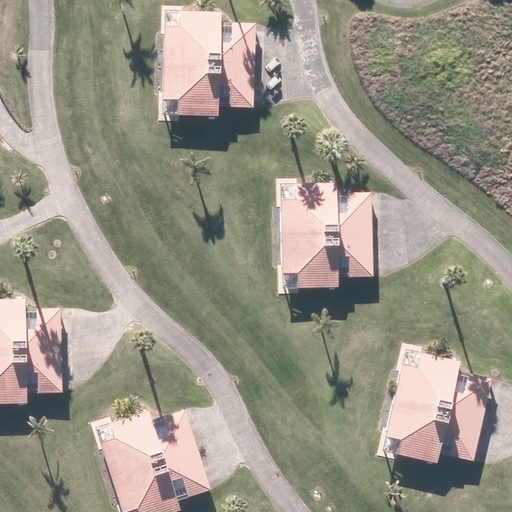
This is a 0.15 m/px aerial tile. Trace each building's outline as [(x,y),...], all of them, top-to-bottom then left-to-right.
[(169,121),(218,122),(218,113),(253,114),(256,27),(233,26),(233,24),(221,24),(221,14),(181,13),(181,7),(161,6),(160,35),(164,35),(162,93),(159,93),(158,122),(169,122),(169,121)] [(289,293),(338,292),(337,283),(373,282),(371,197),(348,197),(348,194),(337,195),(336,184),(297,185),(297,179),(276,179),(277,208),(280,208),(281,266),(277,266),(278,294),(289,294),(289,293)] [(0,408),(28,408),(28,398),(63,397),(60,312),(38,313),(38,310),(26,310),(26,300),(22,300),(22,297),(16,297),(16,300),(0,300),(0,408)] [(389,457),(436,467),(438,458),(473,465),(490,382),(457,375),(460,362),(422,354),(423,348),(403,344),(397,372),(399,372),(387,429),(383,428),(377,456),(389,458),(389,457)] [(179,511),(177,503),(211,493),(186,413),(163,420),(162,417),(153,420),(154,423),(151,424),(148,415),(114,425),(111,416),(91,423),(100,451),(103,450),(120,505),(117,506),(118,511),(179,511)]
